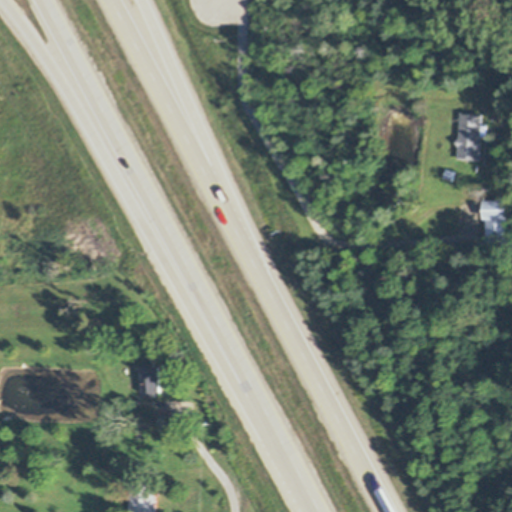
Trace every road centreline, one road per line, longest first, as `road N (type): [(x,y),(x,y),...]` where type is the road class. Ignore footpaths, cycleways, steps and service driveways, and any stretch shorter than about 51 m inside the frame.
road 1 (motorway): [(45,0),(296,460)]
road 2 (motorway): [(348,432),(113,0)]
road 3 (motorway): [(7,0),(178,245)]
road 4 (motorway): [(234,225),(141,0)]
